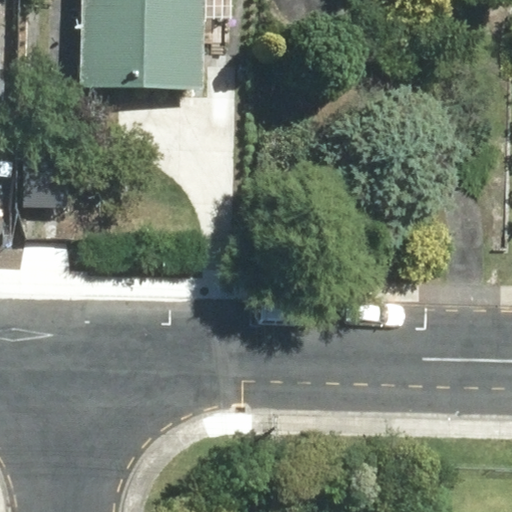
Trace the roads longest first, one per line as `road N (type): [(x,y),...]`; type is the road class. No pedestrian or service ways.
road 1 (residential): [(72,356),(511,364)]
road 2 (residential): [(72,356),(67,511)]
